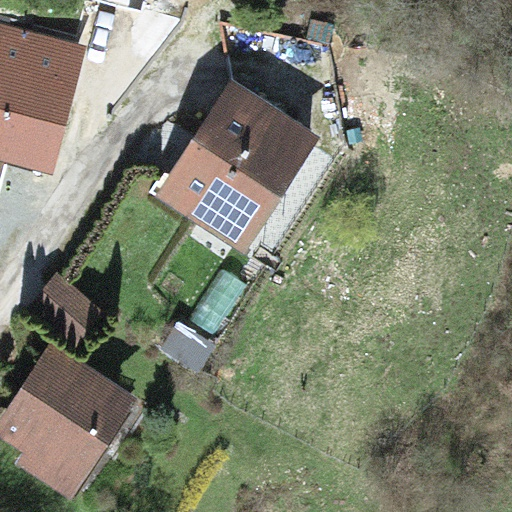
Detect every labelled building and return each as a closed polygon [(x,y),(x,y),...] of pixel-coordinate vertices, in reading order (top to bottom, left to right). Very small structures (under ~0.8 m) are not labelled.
[(149,27),(157,0),(73,0),(72,5),(149,27)] [(0,27),(0,160),(49,175),(89,45),(3,19),(0,27)] [(206,206),(244,230),(278,175),(286,181),(307,147),(227,95),(165,191),(200,215),(206,206)] [(238,239),(244,230),(206,206),(200,215),(238,239)] [(210,327),(243,273),(217,258),(184,312),(210,327)] [(91,313),(48,278),(27,304),(70,338),(91,313)] [(4,426),(75,474),(122,405),(52,356),(4,426)] [(75,474),(4,426),(0,431),(0,442),(66,487),(75,474)]
